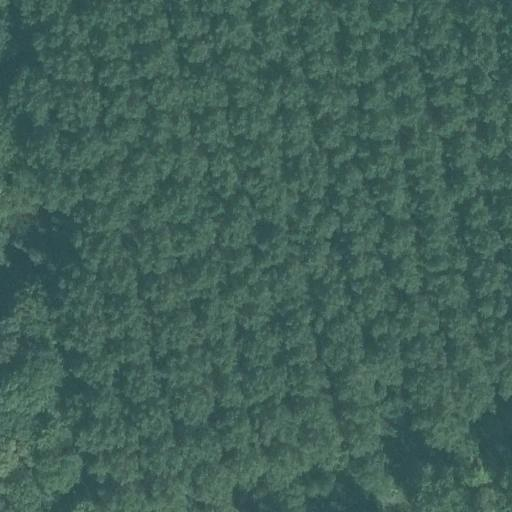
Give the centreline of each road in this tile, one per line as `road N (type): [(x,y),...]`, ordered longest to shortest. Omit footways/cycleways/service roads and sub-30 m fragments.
road 1 (track): [(89,511),(511,379)]
road 2 (track): [(511,423),(237,511)]
